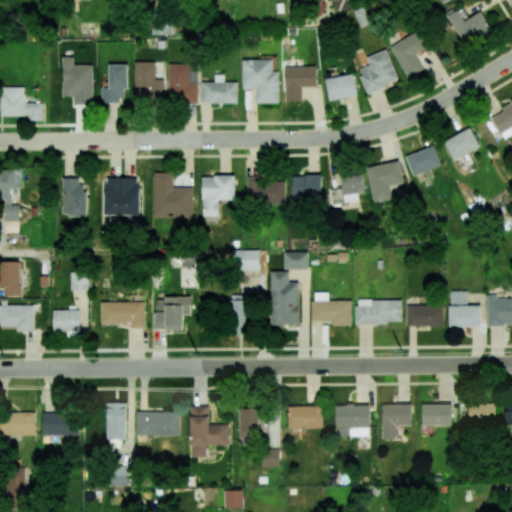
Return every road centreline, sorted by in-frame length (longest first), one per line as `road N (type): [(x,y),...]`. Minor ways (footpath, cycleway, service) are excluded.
road 1 (residential): [(0,142),(351,135),(417,116),(511,61)]
road 2 (residential): [(0,369),(511,364)]
